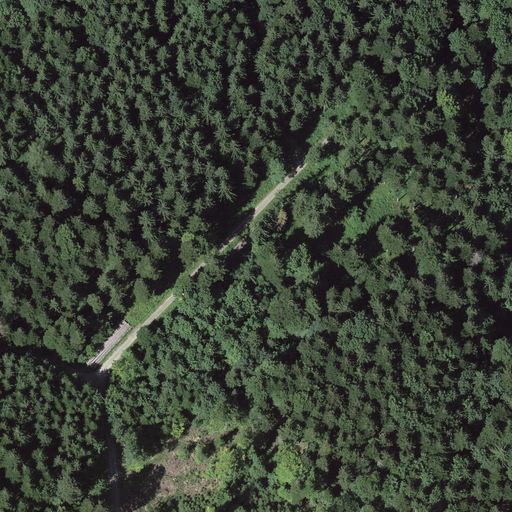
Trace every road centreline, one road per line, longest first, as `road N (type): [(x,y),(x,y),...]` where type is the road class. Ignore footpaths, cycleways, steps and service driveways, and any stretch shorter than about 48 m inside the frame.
road 1 (track): [(511,31),(500,54),(455,91),(330,136),(96,375),(97,386)]
road 2 (track): [(115,511),(97,386),(0,352)]
